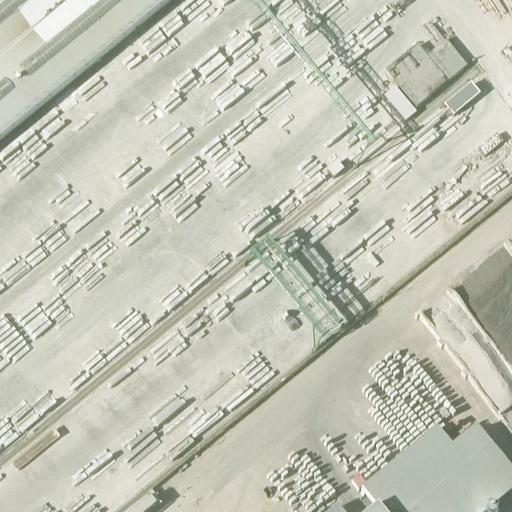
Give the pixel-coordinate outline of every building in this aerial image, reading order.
[(0,0),(0,141),(172,0),(0,0)] [(434,57),(454,82),(471,68),(452,43),(434,57)] [(451,106),(460,116),(483,95),(475,85),(451,106)] [(511,281),(471,310),(511,369),(511,281)] [(450,453),(436,435),(361,495),(374,511),(491,511),(511,496),(511,478),(475,433),(450,453)]
